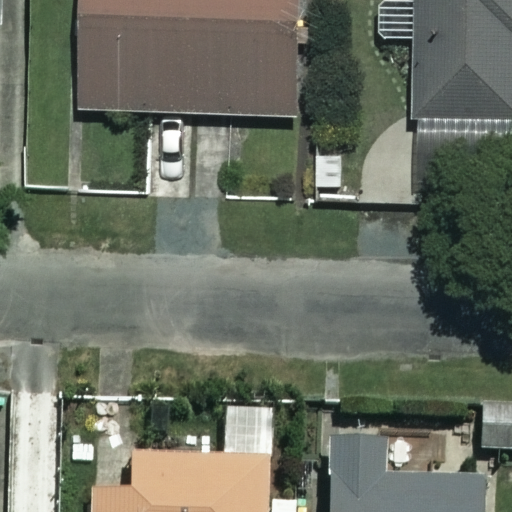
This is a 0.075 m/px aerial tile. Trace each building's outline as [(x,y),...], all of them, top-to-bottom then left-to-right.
[(86,0),(81,114),(151,116),(230,119),(302,122),(304,0),(86,0)] [(511,0),(414,0),(415,5),(380,5),(379,37),(387,43),(415,43),(413,123),(511,127),(511,0)] [(511,406),(485,405),(485,408),(483,451),(511,452),(511,406)] [(397,441),(334,440),(332,511),(493,511),(494,485),(396,483),(397,441)] [(272,511),(272,458),(139,460),(139,493),(98,494),(98,511),(272,511)]
